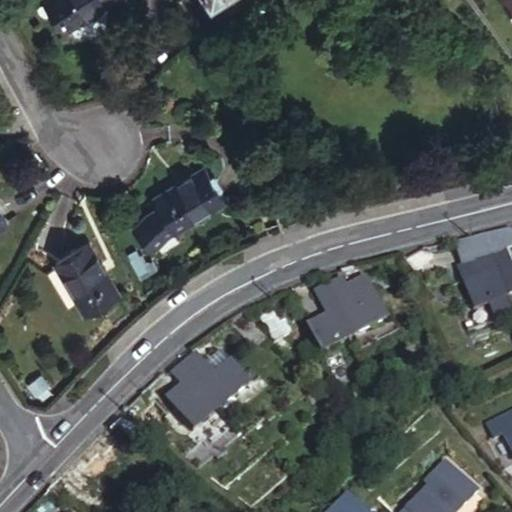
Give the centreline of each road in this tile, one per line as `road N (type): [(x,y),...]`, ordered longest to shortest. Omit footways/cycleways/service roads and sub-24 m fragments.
road 1 (tertiary): [(39,466),(160,339),(251,277),(511,199)]
road 2 (residential): [(74,149),(0,51)]
